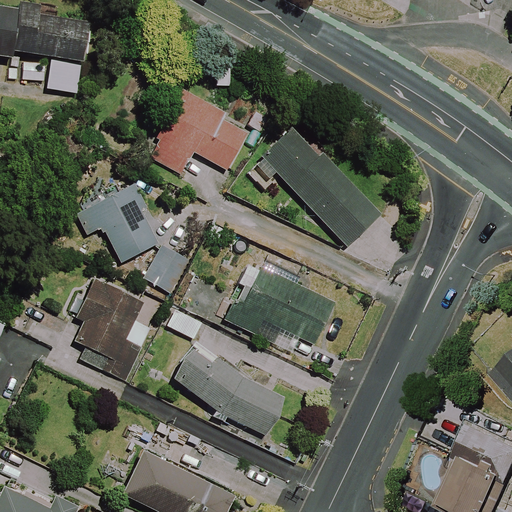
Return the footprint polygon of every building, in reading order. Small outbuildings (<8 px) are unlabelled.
[(18,75),(17,83),(42,87),(46,63),(80,67),(86,23),(0,11),(0,61),(7,62),(5,74),(18,75)] [(226,174),(249,127),(177,92),(143,161),(178,178),(189,156),(226,174)] [(287,129),(255,163),(344,250),(377,215),(287,129)] [(127,191),(72,216),(83,240),(96,234),(111,268),(153,249),(127,191)] [(229,307),(234,309),(226,326),(270,346),(276,333),(310,348),(329,307),(256,274),(241,267),(232,287),(237,289),(229,307)] [(91,283),(74,322),(84,327),(75,347),(80,349),(75,362),(124,383),(138,350),(122,344),(139,303),(91,283)] [(199,325),(173,312),(165,329),(191,342),(199,325)] [(267,435),(286,397),(244,377),(218,357),(212,362),(195,349),(174,379),(216,410),(213,416),(225,422),(228,417),(267,435)] [(511,355),(496,368),(511,389),(511,355)] [(511,434),(475,419),(438,507),(449,511),(488,511),(500,483),(509,487),(511,479),(511,434)] [(145,511),(224,511),(232,497),(140,454),(119,499),(145,511)] [(45,511),(42,511),(0,492),(0,511),(71,511),(72,509),(51,499),(45,511)]
